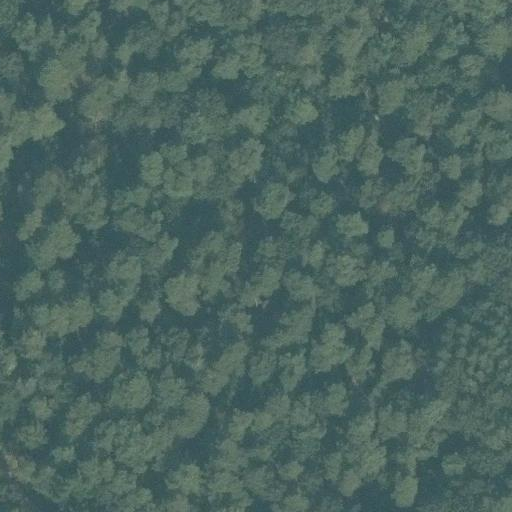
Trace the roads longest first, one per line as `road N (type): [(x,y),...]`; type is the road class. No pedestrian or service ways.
road 1 (track): [(277,0),(511,295)]
road 2 (track): [(468,482),(402,388),(498,304)]
